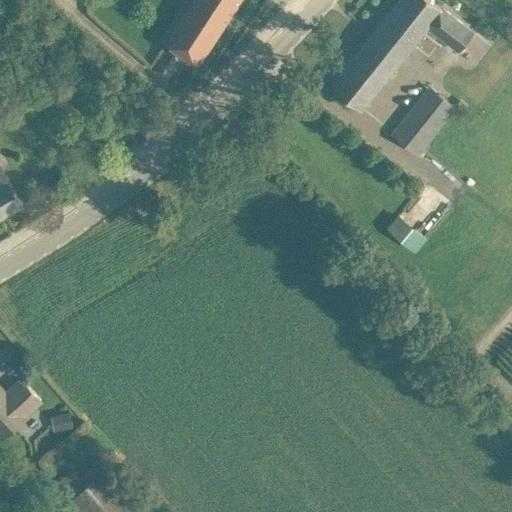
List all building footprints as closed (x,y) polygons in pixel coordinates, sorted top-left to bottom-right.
[(192,0),(165,42),(181,52),(198,63),(238,0),(192,0)] [(399,0),(331,85),(347,98),(361,109),(427,25),(458,50),(473,32),(433,0),(399,0)] [(429,82),(390,131),(418,153),(457,104),(429,82)] [(0,217),(22,205),(13,187),(7,177),(6,178),(0,167),(0,217)] [(413,194),(385,226),(412,251),(441,219),(413,194)] [(0,435),(1,437),(16,424),(41,400),(21,378),(6,392),(0,385),(0,435)] [(73,425),(70,412),(53,416),(55,429),(73,425)] [(57,482),(71,498),(65,504),(71,511),(148,511),(99,457),(78,476),(72,468),(57,482)] [(17,507),(20,511),(35,511),(37,511),(28,499),(17,507)]
